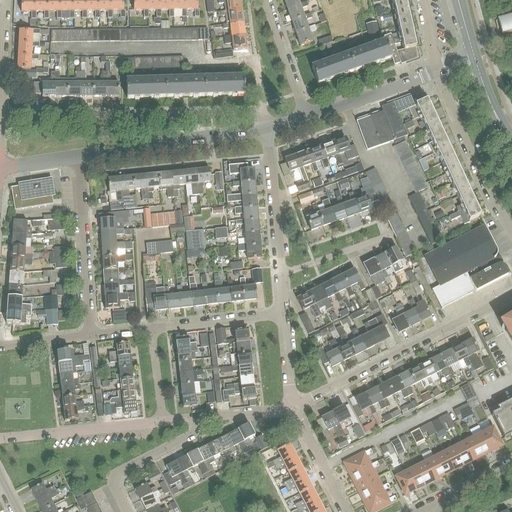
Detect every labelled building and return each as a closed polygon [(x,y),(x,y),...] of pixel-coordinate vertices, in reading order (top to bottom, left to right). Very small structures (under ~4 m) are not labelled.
[(35,19),(35,12),(34,12),(33,0),(20,0),(21,12),(31,12),(31,19),(35,19)] [(48,19),(48,12),(46,12),(46,0),(33,0),(34,12),(35,12),(43,12),(43,19),(48,19)] [(60,19),(60,12),(59,12),(59,0),(46,0),(46,12),(48,12),(56,12),(56,19),(60,19)] [(73,19),(73,12),(72,12),(71,0),(59,0),(59,12),(60,12),(69,12),(69,19),(73,19)] [(86,18),(86,11),(85,11),(84,0),(71,0),(72,12),(73,12),(82,11),(82,18),(86,18)] [(99,18),(99,11),(98,11),(97,0),(84,0),(85,11),(86,11),(95,11),(95,18),(99,18)] [(112,18),(112,11),(110,11),(110,0),(97,0),(98,11),(99,11),(107,11),(107,18),(112,18)] [(123,11),(123,0),(110,0),(110,11),(112,11),(120,11),(120,18),(125,18),(125,11),(123,11)] [(148,18),(148,11),(146,11),(145,0),(132,0),(133,11),(144,11),(144,18),(148,18)] [(160,18),(160,11),(159,11),(158,0),(145,0),(146,11),(148,11),(156,11),(156,18),(160,18)] [(174,17),(173,11),(172,11),(171,0),(158,0),(159,11),(160,11),(169,11),(169,18),(174,17)] [(186,17),(186,10),(184,10),(184,0),(171,0),(172,11),(173,11),(182,10),(182,17),(186,17)] [(197,10),(197,0),(184,0),(184,10),(186,10),(195,10),(195,17),(199,17),(199,10),(197,10)] [(229,0),(217,0),(218,5),(223,4),(225,12),(241,10),(239,0),(229,0),(230,0),(229,0)] [(299,6),(299,5),(297,0),(283,0),(287,11),(299,6)] [(391,0),(399,32),(390,36),(390,35),(386,36),(388,42),(392,40),(397,52),(403,51),(415,48),(404,0),(391,0)] [(213,1),(206,2),(208,14),(215,13),(213,1)] [(304,19),(303,17),(301,9),(307,7),(306,3),(299,5),(299,6),(287,11),(291,23),(304,19)] [(225,12),(220,13),(220,17),(225,16),(226,24),(229,23),(229,26),(243,24),(241,10),(225,12)] [(323,14),(318,16),(321,24),(326,22),(323,14)] [(511,14),(497,19),(501,35),(511,32),(511,14)] [(310,15),(303,17),(304,19),(291,23),(296,35),(308,30),(307,29),(305,22),(312,19),(310,15)] [(379,36),(375,22),(366,25),(369,38),(379,36)] [(226,24),(222,24),(223,29),(230,28),(231,36),(231,39),(244,37),(243,24),(229,26),(229,23),(226,24)] [(300,47),(312,43),(309,33),(316,31),(314,27),(307,29),(308,30),(296,35),(300,47)] [(48,31),(32,30),(32,32),(19,31),(18,44),(39,45),(39,43),(31,43),(32,34),(48,35),(48,31)] [(231,36),(224,37),(224,42),(225,45),(232,44),(233,51),(246,50),(244,37),(231,39),(231,36)] [(386,36),(384,37),(385,41),(391,58),(394,65),(394,66),(400,63),(401,65),(418,59),(415,48),(403,51),(397,52),(392,40),(388,42),(386,36)] [(330,44),(332,43),(330,37),(318,41),(320,47),(325,45),(330,44)] [(385,41),(311,68),(317,85),(391,58),(385,41)] [(38,58),(38,56),(31,56),(31,47),(39,48),(39,45),(18,44),(18,57),(38,58)] [(232,51),(215,53),(215,60),(232,58),(232,51)] [(18,57),(17,70),(22,70),(21,77),(35,78),(35,74),(42,74),(42,73),(47,74),(47,63),(42,63),(42,68),(36,68),(35,71),(30,70),(30,60),(38,61),(38,58),(18,57)] [(118,97),(118,83),(108,83),(108,79),(109,79),(109,62),(105,62),(105,64),(105,72),(105,97),(118,97)] [(72,80),(66,80),(67,97),(80,97),(79,68),(76,68),(76,77),(72,77),(72,80)] [(80,97),(92,97),(92,84),(91,84),(91,80),(84,80),(84,68),(79,68),(80,97)] [(54,97),(54,72),(50,72),(50,80),(52,80),(52,84),(41,84),(33,84),(33,95),(34,95),(42,95),(42,98),(54,97)] [(54,97),(67,97),(66,80),(59,80),(59,72),(55,72),(54,72),(54,97)] [(92,97),(105,97),(105,72),(101,72),(101,80),(103,80),(103,84),(92,84),(92,97)] [(244,77),(204,79),(205,97),(244,95),(244,77)] [(204,79),(165,80),(165,98),(205,97),(204,79)] [(126,99),(165,98),(165,80),(126,81),(126,99)] [(415,106),(420,104),(416,95),(381,108),(382,112),(393,141),(404,137),(407,136),(397,114),(407,109),(415,106)] [(426,101),(420,104),(415,106),(407,109),(413,121),(420,117),(432,143),(429,145),(435,160),(439,158),(463,210),(448,217),(450,221),(459,217),(463,224),(480,216),(426,101)] [(369,117),(380,146),(393,141),(382,112),(369,117)] [(356,122),(367,151),(380,146),(369,117),(356,122)] [(407,130),(414,127),(412,122),(405,125),(407,130)] [(443,128),(450,143),(457,140),(449,125),(443,128)] [(345,138),(333,143),(337,155),(339,154),(345,152),(348,161),(358,157),(354,146),(348,148),(345,138)] [(395,153),(408,147),(405,142),(393,148),(395,153)] [(342,163),(339,154),(337,155),(333,143),(321,147),(325,160),(327,159),(334,156),(342,178),(347,176),(342,163)] [(321,147),(309,151),(313,164),(315,163),(320,161),(324,170),(330,167),(327,159),(325,160),(321,147)] [(398,158),(410,152),(408,147),(395,153),(398,158)] [(318,171),(315,163),(313,164),(309,151),(297,156),(301,168),(303,167),(310,165),(313,173),(318,171)] [(400,163),(413,157),(410,152),(398,158),(400,163)] [(301,168),(297,156),(285,160),(286,164),(289,172),(298,169),(303,183),(307,181),(308,181),(306,176),(303,167),(301,168)] [(403,168),(415,162),(413,157),(400,163),(403,168)] [(405,173),(418,167),(415,162),(403,168),(405,173)] [(248,164),(230,166),(231,175),(240,175),(241,182),(241,184),(254,183),(253,170),(249,170),(248,164)] [(284,177),(290,174),(289,172),(286,164),(280,166),(284,177)] [(357,173),(363,171),(360,164),(354,166),(357,173)] [(407,179),(420,173),(418,167),(405,173),(407,179)] [(196,171),(198,196),(203,196),(202,188),(204,188),(204,183),(210,183),(209,169),(196,171)] [(365,173),(367,178),(377,174),(375,169),(365,173)] [(198,196),(196,171),(183,172),(185,185),(186,197),(198,196)] [(170,173),(173,198),(178,198),(177,190),(180,190),(179,186),(184,185),(185,185),(183,172),(170,173)] [(169,199),(173,198),(170,173),(158,175),(160,191),(165,190),(166,199),(169,199)] [(222,191),(221,173),(214,174),(216,192),(222,191)] [(410,184),(423,178),(420,173),(407,179),(410,184)] [(369,183),(379,179),(377,174),(367,178),(369,183)] [(146,176),(148,201),(153,200),(152,192),(151,193),(150,189),(158,188),(158,191),(160,191),(158,175),(146,176)] [(333,176),(333,175),(326,177),(328,183),(335,181),(333,176)] [(149,205),(148,201),(146,176),(133,177),(134,191),(145,189),(145,193),(143,193),(145,206),(149,205)] [(129,191),(134,191),(133,177),(120,179),(122,203),(123,203),(123,207),(130,206),(129,191)] [(322,185),(320,178),(311,181),(314,188),(322,185)] [(412,189),(425,183),(423,178),(410,184),(412,189)] [(122,203),(120,179),(107,180),(109,193),(115,192),(116,199),(107,200),(108,204),(110,204),(111,211),(124,210),(123,207),(123,203),(122,203)] [(369,183),(372,188),(382,184),(379,179),(369,183)] [(19,185),(19,186),(20,187),(11,188),(14,211),(53,205),(52,196),(53,196),(50,180),(40,182),(40,181),(30,180),(30,182),(30,184),(19,185)] [(346,180),(338,183),(341,190),(349,187),(346,180)] [(298,193),(310,189),(307,181),(303,183),(295,186),(298,193)] [(241,184),(241,182),(232,183),(232,188),(241,187),(242,195),(242,197),(255,195),(254,183),(241,184)] [(412,189),(415,194),(428,188),(425,183),(412,189)] [(374,193),(384,189),(382,184),(372,188),(373,190),(374,193)] [(363,198),(356,201),(354,202),(359,214),(371,210),(369,204),(378,201),(377,198),(374,193),(373,190),(372,188),(371,186),(360,190),(363,198)] [(311,193),(313,197),(325,193),(323,188),(311,192),(311,193)] [(374,193),(377,198),(387,194),(384,189),(374,193)] [(442,190),(434,194),(436,197),(438,201),(445,197),(442,190)] [(313,197),(311,193),(298,197),(300,206),(314,201),(313,197)] [(354,202),(356,201),(353,193),(348,194),(351,203),(344,205),(342,206),(346,219),(359,214),(354,202)] [(408,198),(411,203),(420,198),(418,193),(408,198)] [(379,203),(389,199),(387,194),(377,198),(378,201),(379,203)] [(243,209),(256,208),(255,195),(242,197),(242,195),(228,196),(229,204),(242,202),(243,207),(243,209)] [(342,206),(344,205),(341,197),(337,199),(336,199),(339,207),(332,210),(330,210),(334,223),(346,219),(342,206)] [(413,207),(423,203),(420,198),(411,203),(413,207)] [(379,203),(381,208),(391,204),(389,199),(379,203)] [(330,210),(332,210),(328,200),(322,202),(323,204),(317,206),(320,214),(318,215),(322,227),(334,223),(330,210)] [(413,207),(415,212),(425,207),(423,203),(413,207)] [(384,213),(394,209),(391,204),(381,208),(384,213)] [(312,207),(315,216),(306,219),(310,232),(322,227),(318,215),(320,214),(317,206),(312,207)] [(257,220),(256,208),(243,209),(243,207),(234,208),(234,216),(243,215),(244,220),(244,222),(257,220)] [(417,217),(427,212),(425,207),(415,212),(417,217)] [(441,207),(433,211),(437,219),(445,215),(441,207)] [(385,217),(386,218),(396,214),(394,209),(384,213),(385,217)] [(417,217),(420,222),(430,217),(427,212),(417,217)] [(388,223),(398,219),(396,214),(386,218),(388,223)] [(422,227),(432,222),(430,217),(420,222),(422,227)] [(114,231),(123,231),(122,225),(123,225),(122,218),(114,219),(114,220),(110,220),(100,220),(101,234),(114,233),(114,231)] [(194,231),(193,218),(183,218),(185,232),(194,231)] [(388,223),(391,228),(401,224),(398,219),(388,223)] [(245,234),(259,233),(257,220),(244,222),(244,220),(235,221),(235,226),(244,225),(245,233),(245,234)] [(26,229),(27,223),(13,221),(12,235),(31,236),(31,229),(26,229)] [(474,288),(476,292),(508,275),(509,276),(510,276),(506,269),(506,268),(505,267),(504,267),(504,266),(502,265),(500,265),(499,265),(497,265),(496,265),(494,266),(491,261),(492,260),(493,260),(494,259),(495,258),(496,257),(496,256),(497,255),(497,254),(497,253),(497,251),(496,250),(496,249),(481,221),(483,226),(424,257),(439,287),(431,291),(441,309),(442,309),(442,308),(470,294),(471,294),(472,294),(470,290),(474,288)] [(422,227),(424,231),(434,227),(432,222),(422,227)] [(393,233),(403,229),(401,224),(391,228),(392,232),(393,233)] [(427,236),(437,231),(434,227),(424,231),(427,236)] [(218,230),(219,238),(227,237),(226,229),(218,230)] [(395,237),(396,238),(406,234),(403,229),(393,233),(395,237)] [(101,234),(102,246),(115,246),(115,244),(115,236),(131,235),(130,230),(123,231),(114,231),(114,233),(101,234)] [(427,236),(429,241),(439,236),(437,231),(427,236)] [(245,234),(245,233),(236,234),(236,238),(245,238),(246,245),(246,247),(260,246),(259,233),(245,234)] [(396,240),(398,243),(408,239),(406,234),(396,238),(396,240)] [(12,235),(11,247),(25,249),(26,239),(31,240),(31,236),(12,235)] [(429,241),(431,246),(441,241),(439,236),(429,241)] [(400,248),(410,244),(408,239),(398,243),(400,248)] [(102,246),(102,259),(116,258),(116,256),(115,251),(124,250),(124,248),(131,248),(131,243),(115,244),(115,246),(102,246)] [(400,248),(403,253),(413,248),(410,244),(400,248)] [(246,247),(246,245),(237,246),(238,251),(246,250),(247,260),(261,259),(260,246),(246,247)] [(11,247),(10,260),(32,262),(32,256),(25,255),(25,249),(11,247)] [(403,253),(405,258),(415,254),(413,248),(403,253)] [(384,255),(390,267),(393,273),(394,274),(401,271),(397,263),(402,261),(395,249),(384,255)] [(102,259),(103,271),(116,270),(116,269),(116,263),(125,263),(125,262),(132,261),(132,255),(116,256),(116,258),(102,259)] [(153,255),(149,256),(150,262),(155,262),(155,263),(159,263),(159,255),(153,255)] [(393,273),(390,267),(384,255),(373,260),(383,279),(387,277),(387,276),(393,273)] [(9,273),(23,274),(24,266),(32,266),(32,262),(10,260),(9,273)] [(363,265),(369,278),(377,274),(380,281),(383,279),(373,260),(363,265)] [(230,270),(242,269),(241,262),(229,263),(230,270)] [(125,269),(116,269),(116,270),(103,271),(104,284),(117,283),(117,282),(116,274),(125,273),(125,269)] [(261,269),(251,270),(253,284),(262,283),(261,269)] [(348,288),(350,287),(357,284),(361,291),(365,290),(361,282),(360,282),(354,270),(342,276),(348,288)] [(411,284),(416,281),(411,271),(405,274),(411,284)] [(22,286),(23,274),(9,273),(8,286),(22,287),(22,286)] [(204,293),(205,306),(218,305),(216,291),(215,291),(207,292),(205,276),(200,277),(202,293),(204,293)] [(336,294),(338,293),(346,289),(350,297),(354,295),(350,287),(348,288),(342,276),(330,282),(336,294)] [(188,279),(189,286),(190,295),(192,295),(193,308),(205,306),(204,293),(202,293),(197,294),(196,285),(193,286),(192,278),(188,279)] [(244,279),(239,280),(240,289),(242,288),(243,302),(256,300),(255,287),(245,288),(244,279)] [(242,288),(240,289),(232,290),(231,280),(227,281),(228,290),(229,290),(231,303),(243,302),(242,288)] [(118,296),(118,295),(117,287),(126,286),(126,281),(117,282),(117,283),(104,284),(104,297),(118,296)] [(416,295),(422,292),(416,281),(411,284),(416,295)] [(229,290),(228,290),(220,291),(219,282),(214,282),(215,291),(216,291),(218,305),(231,303),(229,290)] [(336,294),(330,282),(319,288),(325,300),(327,299),(334,296),(338,303),(342,301),(338,293),(336,294)] [(157,299),(155,284),(143,285),(146,304),(154,304),(155,312),(168,311),(166,298),(165,298),(157,299)] [(7,298),(21,299),(22,287),(8,286),(7,298)] [(192,295),(190,295),(182,296),(181,287),(176,287),(177,296),(179,296),(181,309),(193,308),(192,295)] [(382,298),(377,287),(371,290),(376,301),(382,298)] [(179,296),(177,296),(169,297),(168,288),(164,289),(165,298),(166,298),(168,311),(181,309),(179,296)] [(325,300),(319,288),(307,294),(314,306),(315,305),(321,302),(325,310),(330,307),(327,299),(325,300)] [(370,303),(376,301),(371,290),(365,292),(370,303)] [(118,296),(104,297),(105,310),(119,309),(118,302),(128,301),(127,299),(135,298),(134,294),(118,295),(118,296)] [(321,316),(319,312),(315,305),(314,306),(307,294),(296,299),(302,311),(309,308),(314,319),(321,316)] [(351,313),(360,308),(354,295),(349,297),(352,302),(350,303),(352,307),(349,308),(351,313)] [(21,306),(21,299),(7,298),(6,311),(24,312),(31,313),(32,306),(21,306)] [(419,323),(430,318),(422,301),(414,305),(413,302),(409,304),(413,311),(419,323)] [(372,313),(379,309),(375,302),(368,305),(372,313)] [(419,323),(413,311),(406,315),(402,307),(399,309),(398,309),(408,329),(419,323)] [(408,329),(398,309),(395,311),(399,318),(391,322),(398,334),(408,329)] [(56,310),(45,311),(45,326),(57,326),(56,310)] [(346,310),(339,313),(342,318),(349,314),(346,310)] [(31,313),(24,312),(6,311),(5,324),(25,325),(26,318),(31,318),(31,313)] [(126,323),(125,311),(113,312),(113,324),(126,323)] [(353,322),(364,316),(362,312),(350,318),(353,322)] [(314,331),(305,313),(299,316),(308,334),(314,331)] [(375,319),(379,329),(372,332),(371,333),(377,345),(388,339),(383,328),(387,325),(382,316),(375,319)] [(511,317),(503,322),(508,330),(505,332),(511,343),(511,400),(497,408),(499,411),(491,415),(503,439),(511,435),(511,317)] [(371,333),(372,332),(368,325),(364,327),(368,334),(361,338),(359,339),(365,351),(377,345),(371,333)] [(326,329),(320,332),(323,337),(328,334),(326,329)] [(225,330),(216,331),(217,346),(227,345),(225,330)] [(359,339),(361,338),(357,330),(353,332),(357,340),(350,344),(348,345),(354,356),(365,351),(359,339)] [(231,344),(249,342),(247,331),(234,332),(235,340),(231,341),(231,344)] [(348,345),(350,344),(346,336),(341,338),(345,346),(338,349),(337,350),(343,362),(354,356),(348,345)] [(188,338),(175,339),(176,351),(197,349),(196,343),(189,344),(188,338)] [(478,352),(472,340),(461,345),(474,370),(481,366),(477,358),(472,355),(478,352)] [(233,348),(234,356),(250,354),(249,342),(231,344),(229,345),(229,349),(233,348)] [(337,350),(338,349),(334,342),(330,344),(334,351),(325,356),(323,352),(318,355),(323,365),(328,363),(331,368),(343,362),(337,350)] [(130,356),(129,344),(115,346),(116,353),(108,354),(109,359),(130,356)] [(470,372),(474,370),(461,345),(450,351),(456,363),(463,359),(470,372)] [(63,352),(56,353),(58,365),(83,362),(89,361),(89,356),(74,358),(73,346),(63,348),(63,352)] [(197,349),(176,351),(177,362),(191,361),(195,360),(195,354),(197,354),(197,349)] [(456,363),(450,351),(439,356),(449,376),(453,374),(449,367),(456,363)] [(232,367),(251,365),(250,354),(234,356),(230,356),(232,367)] [(117,363),(118,369),(131,368),(130,356),(109,359),(109,364),(117,363)] [(449,376),(439,356),(429,362),(435,374),(442,370),(446,377),(449,376)] [(494,369),(488,358),(482,361),(488,372),(494,369)] [(191,361),(177,362),(179,374),(192,372),(191,361)] [(83,362),(58,365),(59,376),(72,375),(72,374),(76,374),(75,367),(83,366),(83,362)] [(435,374),(429,362),(418,367),(428,386),(432,385),(428,377),(435,374)] [(239,372),(239,378),(252,376),(251,365),(232,367),(232,373),(239,372)] [(418,367),(408,372),(414,385),(421,381),(424,388),(428,387),(428,386),(418,367)] [(133,379),(131,368),(118,369),(120,381),(133,379)] [(474,381),(478,379),(474,370),(470,372),(474,381)] [(179,374),(180,385),(193,384),(197,383),(196,377),(203,376),(202,371),(192,372),(179,374)] [(409,387),(414,385),(408,372),(397,378),(407,398),(413,394),(409,387)] [(72,375),(59,376),(60,388),(79,385),(78,380),(73,381),(72,375)] [(227,386),(227,391),(254,388),(252,376),(239,378),(240,385),(227,386)] [(386,383),(392,396),(400,392),(404,399),(407,398),(397,378),(386,383)] [(121,392),(134,391),(133,379),(120,381),(116,381),(118,392),(121,392)] [(449,390),(455,387),(452,381),(446,384),(449,390)] [(386,399),(392,396),(386,383),(376,389),(385,408),(390,406),(386,399)] [(472,390),(469,383),(459,388),(462,395),(472,390)] [(193,384),(180,385),(181,397),(195,395),(193,384)] [(79,385),(60,388),(62,399),(75,397),(74,391),(79,391),(79,385)] [(242,401),(255,400),(254,388),(227,391),(222,392),(224,404),(229,403),(229,397),(235,396),(241,395),(242,401)] [(385,408),(376,389),(365,394),(371,407),(377,404),(381,411),(382,410),(385,408)] [(440,395),(437,389),(431,392),(434,398),(440,395)] [(110,405),(115,405),(135,402),(134,391),(121,392),(122,399),(111,400),(109,402),(110,405)] [(371,407),(365,394),(355,399),(357,405),(352,408),(358,418),(363,416),(361,412),(368,408),(372,415),(375,414),(371,407)] [(424,403),(431,399),(428,394),(421,397),(424,403)] [(196,407),(195,395),(181,397),(183,408),(196,407)] [(75,397),(62,399),(63,411),(84,408),(83,403),(75,404),(75,397)] [(123,409),(123,415),(137,413),(135,402),(115,405),(115,410),(123,409)] [(457,409),(460,414),(464,412),(467,417),(472,414),(467,404),(457,409)] [(88,408),(84,408),(63,411),(64,422),(77,420),(77,414),(88,412),(88,408)] [(345,431),(341,424),(349,420),(343,408),(331,413),(342,433),(345,431)] [(391,414),(393,418),(400,414),(398,410),(391,414)] [(348,445),(347,445),(341,433),(342,433),(331,413),(321,419),(327,431),(332,429),(339,442),(335,444),(338,450),(348,445)] [(375,414),(372,415),(377,427),(381,425),(375,414)] [(385,422),(392,419),(389,414),(382,418),(385,422)] [(438,418),(441,424),(445,422),(448,429),(453,426),(447,414),(438,418)] [(364,427),(367,432),(376,428),(373,422),(364,427)] [(428,437),(434,434),(428,423),(419,428),(422,434),(426,432),(428,437)] [(254,437),(248,425),(237,431),(250,457),(256,454),(254,450),(249,440),(254,437)] [(358,440),(364,436),(358,425),(352,428),(358,440)] [(492,452),(501,447),(491,426),(481,431),(492,452)] [(419,428),(414,430),(410,433),(416,444),(424,439),(422,434),(419,428)] [(237,431),(227,436),(233,448),(238,445),(243,455),(246,459),(250,457),(237,431)] [(492,452),(481,431),(472,436),(482,457),(492,452)] [(235,452),(233,448),(227,436),(216,441),(224,456),(225,458),(235,452)] [(267,448),(261,436),(255,439),(261,451),(267,448)] [(472,461),(482,457),(472,436),(471,437),(472,439),(463,443),(472,461)] [(404,452),(398,440),(390,443),(397,456),(404,452)] [(220,458),(224,456),(216,441),(206,446),(212,458),(219,455),(220,458)] [(472,461),(463,443),(453,448),(463,466),(472,461)] [(277,451),(283,462),(295,456),(289,445),(277,451)] [(212,458),(206,446),(196,451),(202,463),(207,473),(208,473),(213,470),(211,467),(210,468),(209,465),(214,462),(212,458)] [(453,471),(463,466),(453,448),(444,453),(443,451),(453,471)] [(344,463),(350,476),(370,465),(366,457),(372,454),(370,450),(344,463)] [(196,451),(186,457),(192,469),(198,465),(200,470),(203,476),(207,473),(202,463),(196,451)] [(453,471),(443,451),(433,456),(443,476),(453,471)] [(283,462),(288,473),(301,467),(295,456),(283,462)] [(434,481),(443,476),(433,456),(423,461),(434,481)] [(185,472),(192,469),(186,457),(176,462),(189,488),(195,485),(192,481),(190,482),(185,472)] [(414,466),(415,468),(424,486),(434,481),(423,461),(414,466)] [(189,488),(176,462),(165,467),(168,473),(163,476),(168,487),(180,481),(184,490),(189,488)] [(372,469),(378,466),(376,462),(370,465),(350,476),(357,489),(377,478),(372,469)] [(306,478),(301,467),(288,473),(294,484),(306,478)] [(414,491),(424,486),(415,468),(406,473),(405,471),(404,471),(414,491)] [(404,471),(394,476),(405,496),(414,491),(404,471)] [(150,483),(162,478),(159,472),(148,477),(150,483)] [(306,478),(294,484),(299,495),(312,489),(306,478)] [(357,489),(363,501),(383,491),(389,488),(388,484),(381,487),(377,478),(357,489)] [(134,490),(140,501),(152,495),(158,492),(156,489),(154,488),(149,490),(146,484),(134,490)] [(45,491),(42,485),(30,491),(35,501),(56,491),(54,486),(45,491)] [(305,506),(317,500),(312,489),(299,495),(305,506)] [(35,501),(41,511),(52,505),(49,499),(58,495),(56,491),(35,501)] [(368,511),(373,511),(396,500),(394,497),(388,500),(383,491),(363,501),(368,511)] [(80,497),(83,503),(93,498),(91,492),(80,497)] [(145,511),(157,505),(160,503),(157,498),(160,497),(158,492),(152,495),(140,501),(145,511)] [(86,508),(96,503),(93,498),(83,503),(86,508)] [(305,506),(307,511),(319,511),(323,510),(317,500),(305,506)] [(96,503),(86,508),(87,511),(90,511),(99,508),(96,503)]
